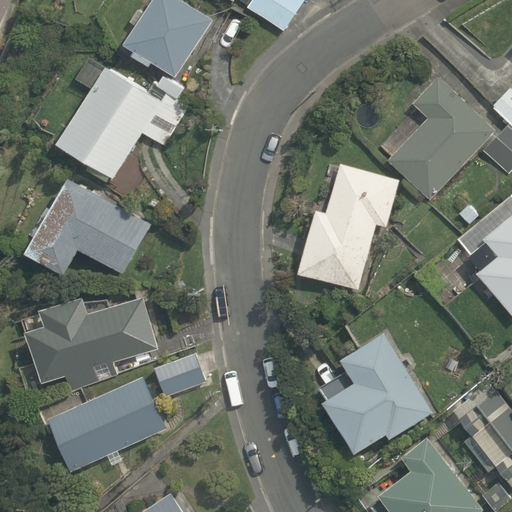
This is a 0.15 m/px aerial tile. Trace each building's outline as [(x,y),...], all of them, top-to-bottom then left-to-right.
[(0,0),(0,32),(12,0),(0,0)] [(155,60),(178,76),(216,18),(187,0),(156,0),(147,13),(140,8),(132,21),(139,25),(127,42),(138,49),(133,56),(150,67),(155,60)] [(287,30),(306,0),(254,0),(251,6),(287,30)] [(151,90),(110,64),(61,141),(117,177),(145,131),(166,145),(191,104),(180,98),(187,87),(166,74),(160,83),(156,81),(151,90)] [(390,159),(432,200),(498,130),(442,75),(416,102),(431,116),(390,159)] [(511,86),(511,87),(495,105),(511,122),(511,86)] [(511,122),(485,149),(510,174),(511,172),(511,122)] [(389,226),(402,179),(343,161),(329,211),(319,208),(301,271),(360,288),(379,223),(389,226)] [(72,176),(29,250),(68,272),(82,247),(126,272),(154,223),(72,176)] [(479,271),(511,310),(511,194),(459,237),(472,252),(470,254),(482,268),(479,271)] [(74,391),(120,374),(116,361),(160,347),(146,296),(92,310),(87,294),(45,306),(49,323),(30,328),(45,381),(68,374),(74,391)] [(358,380),(327,398),(358,450),(390,431),(393,436),(436,410),(387,331),(345,357),(358,380)] [(209,380),(198,352),(158,367),(169,395),(209,380)] [(74,470),(171,426),(147,374),(50,417),(74,470)] [(498,465),(511,482),(511,407),(491,381),(456,408),(474,434),(467,439),(491,470),(498,465)] [(480,511),(486,508),(430,435),(404,455),(414,469),(382,492),(394,508),(389,511),(480,511)] [(511,498),(511,495),(501,481),(486,493),(498,509),(511,498)] [(188,511),(173,490),(139,511),(188,511)]
